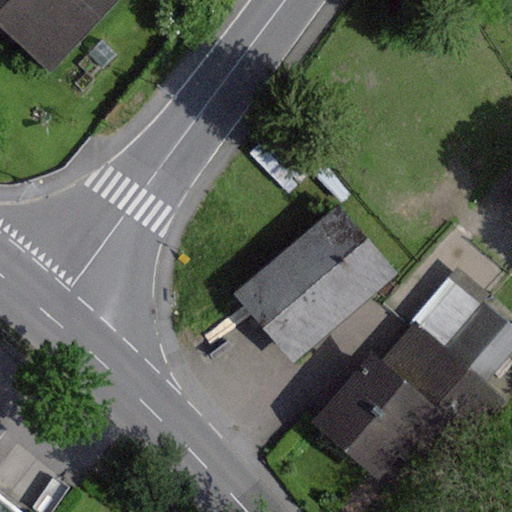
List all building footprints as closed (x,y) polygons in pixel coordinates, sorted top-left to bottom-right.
[(123,0),(4,0),(77,60),(126,3),(123,0)] [(351,207),(251,291),(305,354),(405,270),(351,207)] [(510,398),(427,326),(389,369),(450,422),(473,441),(510,398)] [(403,470),(417,454),(420,457),(450,422),(389,369),(380,361),(326,423),(385,474),(395,463),(403,470)] [(0,443),(15,425),(0,412),(0,443)] [(0,511),(32,511),(33,511),(0,484),(0,511)]
